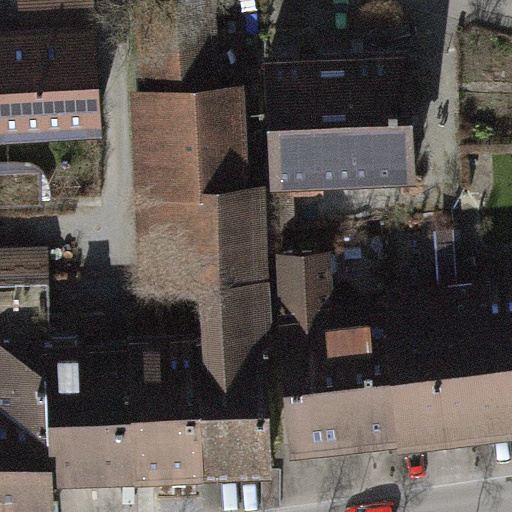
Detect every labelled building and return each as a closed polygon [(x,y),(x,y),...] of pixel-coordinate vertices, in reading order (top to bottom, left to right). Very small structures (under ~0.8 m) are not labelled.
[(93,0),(0,0),(0,125),(101,120),(93,0)] [(228,76),(223,0),(126,0),(133,82),(228,76)] [(345,38),(347,171),(421,170),(419,37),(345,38)] [(347,171),(345,38),(275,40),(277,172),(347,171)] [(246,74),(228,76),(133,82),(141,191),(253,183),(246,74)] [(0,201),(38,200),(38,170),(0,170),(0,201)] [(253,183),(141,191),(147,283),(195,279),(273,275),(268,253),(263,183),(253,183)] [(408,436),(393,304),(338,310),(330,246),(268,253),(273,275),(284,449),(408,436)] [(47,252),(0,252),(0,286),(48,286),(47,252)] [(198,334),(207,473),(277,468),(276,450),(284,449),(273,275),(195,279),(198,334)] [(447,284),(464,429),(511,423),(511,314),(508,277),(447,284)] [(464,429),(447,284),(391,290),(393,304),(408,436),(464,429)] [(0,509),(57,507),(57,482),(49,343),(49,328),(0,330),(0,509)] [(123,339),(132,477),(207,473),(198,334),(123,339)] [(132,477),(123,339),(49,343),(57,482),(132,477)]
